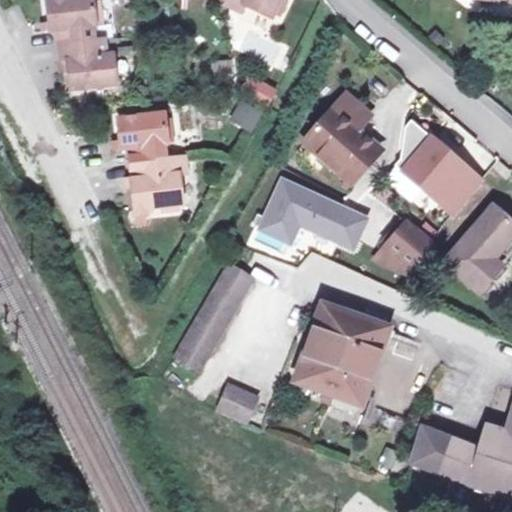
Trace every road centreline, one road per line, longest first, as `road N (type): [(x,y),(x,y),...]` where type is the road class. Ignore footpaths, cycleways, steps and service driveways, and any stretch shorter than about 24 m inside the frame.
road 1 (residential): [(511,142),(354,0)]
road 2 (residential): [(84,227),(0,50)]
